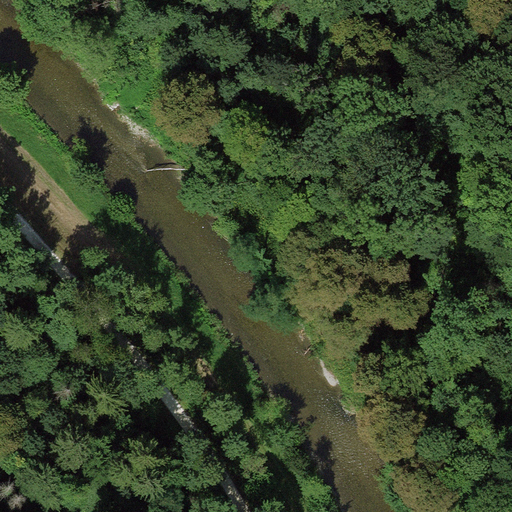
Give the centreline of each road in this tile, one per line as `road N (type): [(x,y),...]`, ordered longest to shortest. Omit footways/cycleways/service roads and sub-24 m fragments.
road 1 (track): [(0,204),(193,430),(240,511)]
road 2 (track): [(511,118),(428,0)]
